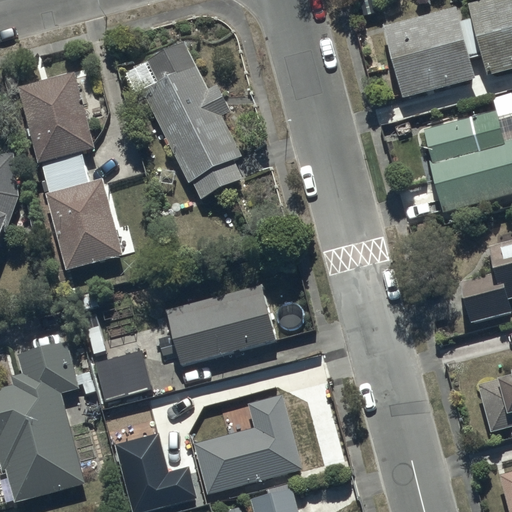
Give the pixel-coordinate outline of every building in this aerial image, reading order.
[(458,7),(387,26),(404,98),(475,81),(470,59),(483,55),(487,74),(511,67),(511,0),(486,0),(471,4),(475,17),(461,20),(458,7)] [(149,61),(160,84),(144,92),(188,184),(194,181),(202,199),(245,177),(236,158),(242,155),(222,115),(230,112),(217,86),(209,90),(197,65),(190,69),(178,46),(149,61)] [(83,152),(96,148),(76,71),(18,86),(39,163),(42,163),(50,193),(47,194),(67,269),(124,254),(104,179),(91,182),(83,152)] [(433,154),(420,157),(426,182),(436,180),(444,212),(511,194),(511,94),(495,99),(498,109),(426,128),(433,154)] [(16,151),(0,152),(0,239),(7,219),(11,221),(20,197),(16,151)] [(496,273),(461,281),(472,323),(511,312),(508,298),(511,296),(511,240),(490,246),(496,273)] [(260,284),(166,311),(182,366),(276,338),(260,284)] [(12,375),(15,383),(0,387),(0,460),(2,469),(6,467),(16,503),(87,486),(64,393),(79,389),(68,342),(18,354),(23,372),(12,375)] [(96,361),(106,401),(153,390),(143,349),(96,361)] [(492,433),(511,427),(511,373),(499,377),(500,380),(480,386),(492,433)] [(254,427),(196,442),(209,495),(304,472),(285,393),(248,402),(254,427)] [(150,400),(109,412),(121,455),(162,444),(150,400)] [(511,511),(511,471),(501,475),(508,511),(511,511)] [(300,511),(294,488),(251,499),(254,511),(300,511)]
